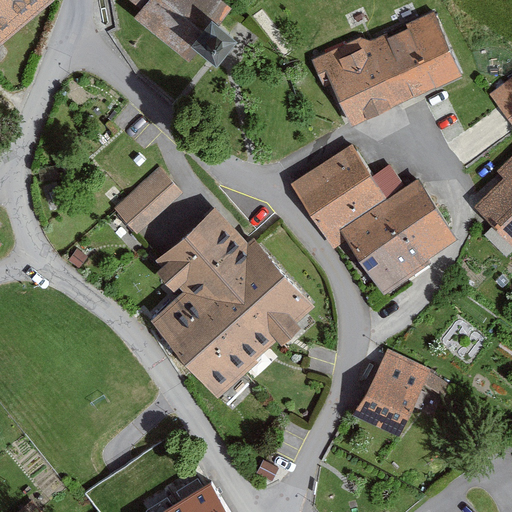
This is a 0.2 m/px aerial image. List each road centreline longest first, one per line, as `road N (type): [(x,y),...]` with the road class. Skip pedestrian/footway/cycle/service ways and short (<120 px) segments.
road 1 (residential): [(280,511),(349,365),(354,336),(345,285),(273,193),(204,149),(65,32)]
road 2 (residential): [(39,262),(90,295),(154,354),(259,511)]
road 3 (residential): [(39,262),(20,186),(24,130)]
road 4 (unknown): [(112,511),(113,499),(212,441)]
